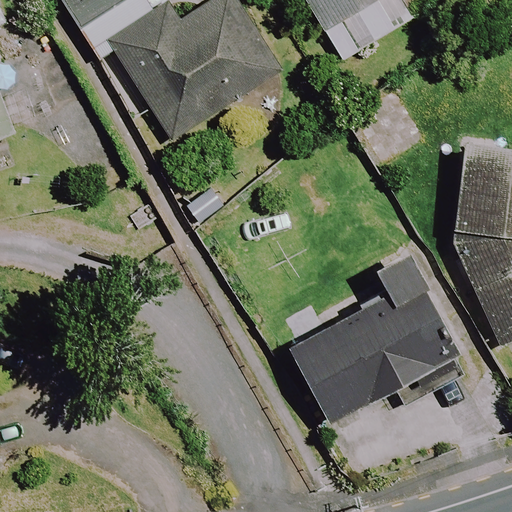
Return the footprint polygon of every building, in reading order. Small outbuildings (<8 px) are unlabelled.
[(233,0),(175,0),(107,42),(169,141),(279,73),(256,37),(233,0)] [(302,0),(341,63),(415,18),(404,0),(302,0)] [(0,146),(15,142),(0,99),(0,146)] [(511,342),(511,154),(455,155),(456,266),(496,349),(511,342)] [(449,360),(396,256),(366,271),(379,297),(284,346),(324,424),(449,360)]
